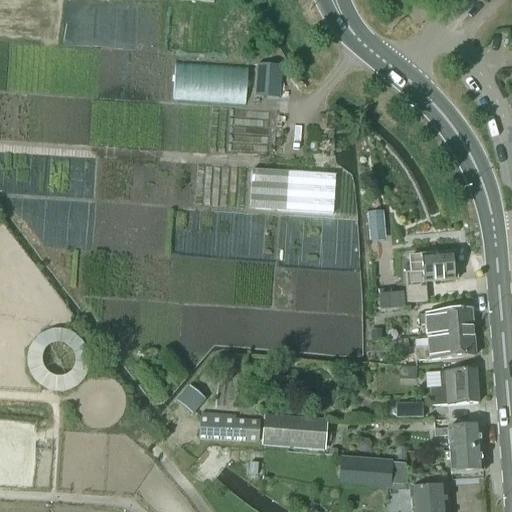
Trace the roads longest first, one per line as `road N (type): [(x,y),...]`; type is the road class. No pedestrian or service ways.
road 1 (secondary): [(511,462),(494,234)]
road 2 (secondary): [(494,234),(469,156),(441,113),(398,73)]
road 3 (residential): [(511,142),(485,82),(441,32)]
